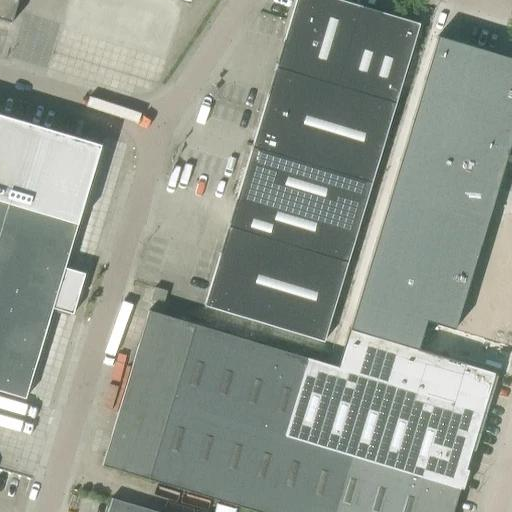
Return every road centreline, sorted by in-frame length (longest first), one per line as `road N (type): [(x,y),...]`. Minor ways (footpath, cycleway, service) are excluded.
road 1 (unclassified): [(497,511),(511,464),(511,10),(476,0)]
road 2 (unclassified): [(43,511),(158,125)]
road 3 (unclassified): [(158,125),(0,78)]
road 4 (unclassified): [(243,0),(158,125)]
